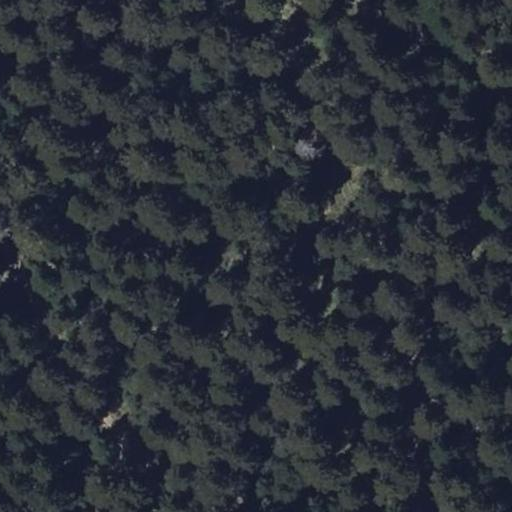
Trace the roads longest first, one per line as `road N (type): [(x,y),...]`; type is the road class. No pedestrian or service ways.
road 1 (track): [(0,241),(177,511)]
road 2 (track): [(358,0),(467,51),(511,114)]
road 3 (track): [(0,104),(46,54),(134,0)]
